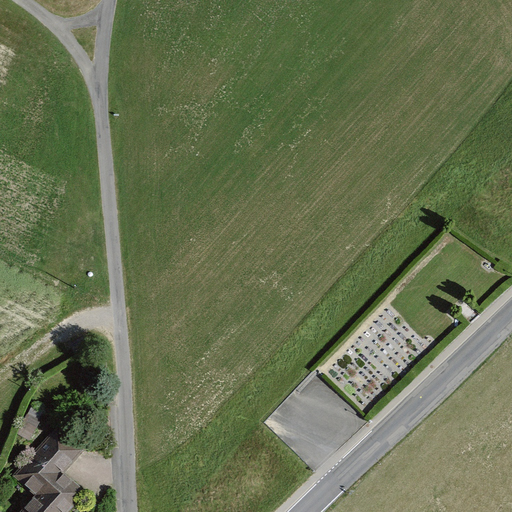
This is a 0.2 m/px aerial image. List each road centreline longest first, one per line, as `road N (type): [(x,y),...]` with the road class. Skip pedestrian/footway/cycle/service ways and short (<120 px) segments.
road 1 (unclassified): [(126,511),(126,333),(100,97),(111,0)]
road 2 (tertiary): [(302,511),(511,308)]
